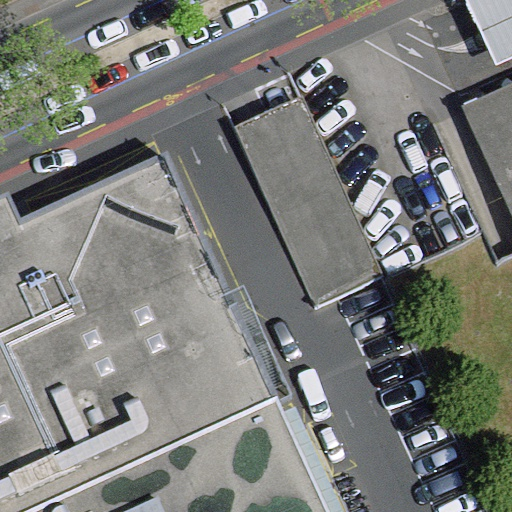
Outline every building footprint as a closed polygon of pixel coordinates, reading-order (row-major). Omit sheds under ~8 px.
[(511,0),(485,0),(465,9),(473,27),(489,59),(497,77),(511,70),(511,0)] [(274,117),(236,134),(316,311),(341,300),(383,281),(362,234),(303,104),(274,117)] [(511,113),(486,125),(511,184),(511,113)] [(0,511),(30,511),(277,401),(166,163),(17,231),(34,269),(0,284),(0,511)] [(0,212),(0,284),(34,269),(17,231),(7,209),(0,212)] [(328,511),(277,401),(30,511),(328,511)]
